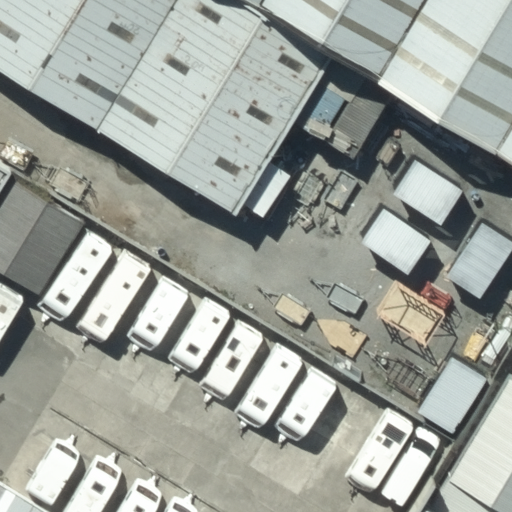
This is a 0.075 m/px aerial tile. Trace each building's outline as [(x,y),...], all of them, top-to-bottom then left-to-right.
[(0,0),(0,33),(222,169),(323,5),(315,0),(0,0)] [(511,0),(315,0),(323,5),(511,117),(511,0)] [(86,217),(13,173),(0,193),(0,267),(38,290),(86,217)] [(511,331),(445,440),(511,480),(511,331)] [(133,511),(0,431),(0,511),(133,511)] [(511,511),(511,507),(408,444),(366,511),(511,511)]
